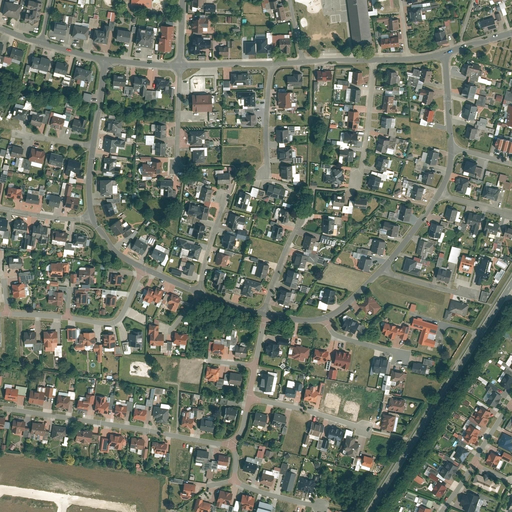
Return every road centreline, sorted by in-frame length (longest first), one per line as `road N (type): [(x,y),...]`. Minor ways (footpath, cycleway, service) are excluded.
road 1 (secondary): [(369,511),(511,284)]
road 2 (residential): [(0,407),(231,444)]
road 3 (residential): [(142,268),(122,316),(110,324),(0,314)]
road 4 (residential): [(511,405),(440,511)]
road 5 (residential): [(375,60),(353,184)]
road 6 (residential): [(231,444),(242,485),(320,507)]
road 7 (residential): [(249,401),(367,429)]
